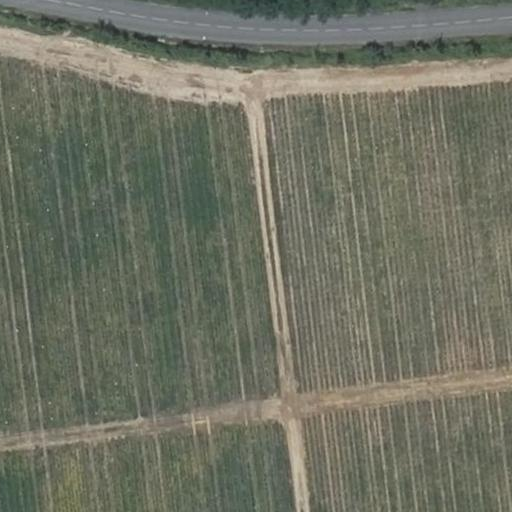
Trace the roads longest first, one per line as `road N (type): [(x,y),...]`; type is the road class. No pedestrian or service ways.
road 1 (track): [(511,68),(247,87),(0,39)]
road 2 (tertiary): [(29,0),(246,35),(511,16)]
road 3 (track): [(247,87),(301,511)]
